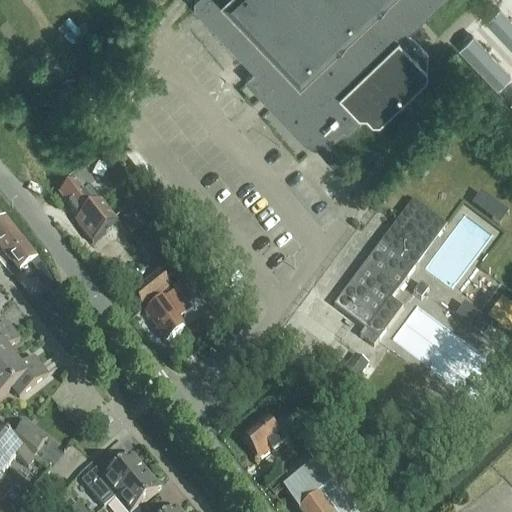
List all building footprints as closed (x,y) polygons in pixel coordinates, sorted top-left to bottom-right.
[(193,9),(196,13),(202,19),(215,32),(253,72),(244,80),(296,135),(305,145),(327,146),(341,132),(348,133),(359,123),(359,116),(365,117),(371,123),(379,123),(408,95),(426,78),(426,52),(409,33),(443,0),(195,0),(193,2),(193,9)] [(329,147),(320,155),(324,160),(334,172),(341,166),(344,164),(338,157),(332,150),(329,147)] [(133,152),(125,159),(141,177),(148,171),(133,152)] [(92,245),(117,227),(89,190),(82,196),(74,185),(59,196),(78,222),(76,224),(92,245)] [(0,248),(20,273),(33,263),(38,259),(5,218),(0,221),(0,248)] [(335,306),(333,308),(365,332),(360,339),(373,349),(402,310),(391,301),(415,270),(412,268),(424,252),(396,231),(384,247),(381,245),(335,306)] [(142,311),(168,291),(157,276),(131,297),(142,311)] [(189,277),(179,285),(185,293),(196,285),(193,282),(189,277)] [(421,286),(414,296),(422,302),(429,293),(421,286)] [(177,322),(190,313),(175,293),(145,316),(165,343),(183,330),(177,322)] [(46,297),(33,305),(41,316),(56,305),(49,295),(46,297)] [(215,312),(195,327),(203,338),(223,323),(215,312)] [(0,343),(13,334),(6,326),(0,330),(0,343)] [(13,334),(0,343),(0,371),(13,361),(7,353),(20,343),(13,334)] [(356,357),(335,385),(348,396),(369,367),(356,357)] [(13,361),(0,371),(0,399),(12,391),(19,400),(47,378),(34,361),(21,371),(13,361)] [(272,368),(268,373),(273,377),(277,372),(272,368)] [(279,442),(286,437),(275,423),(268,428),(261,419),(237,438),(258,465),(282,447),(279,442)] [(37,455),(47,442),(24,424),(14,437),(37,455)] [(0,464),(8,470),(15,461),(27,471),(34,462),(0,435),(0,464)] [(107,490),(116,500),(147,473),(133,457),(110,476),(102,467),(82,484),(96,500),(107,490)] [(0,492),(6,497),(12,490),(0,480),(8,470),(0,464),(0,492)] [(332,490),(316,469),(283,494),(296,511),(354,511),(336,487),(332,490)] [(140,511),(139,511),(162,491),(147,473),(116,500),(125,511),(140,511)]
